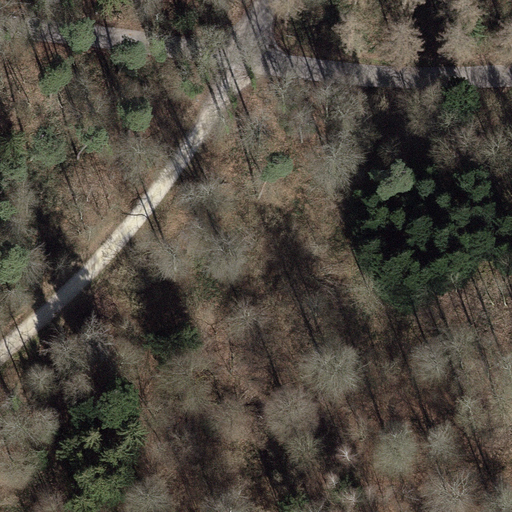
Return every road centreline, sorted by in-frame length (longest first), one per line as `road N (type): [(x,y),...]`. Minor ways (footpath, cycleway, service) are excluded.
road 1 (unclassified): [(0,352),(89,275),(182,159),(239,63)]
road 2 (unclassified): [(511,75),(379,79),(239,63)]
road 3 (unclassified): [(239,63),(0,25)]
